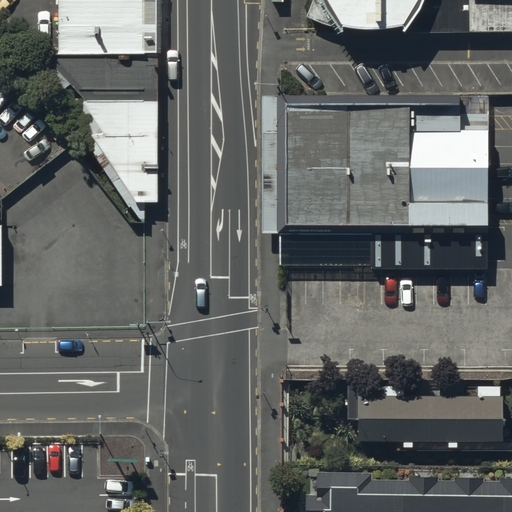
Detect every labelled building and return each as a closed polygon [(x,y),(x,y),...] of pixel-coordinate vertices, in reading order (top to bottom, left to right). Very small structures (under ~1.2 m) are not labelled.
[(141,47),(141,0),(58,0),(59,48),(141,47)] [(511,0),(311,0),(306,12),(343,27),(511,26),(511,0)] [(145,195),(141,47),(44,48),(135,195),(145,195)] [(489,92),(286,90),(285,157),(285,224),(366,225),(366,262),(487,262),(487,225),(489,92)] [(499,392),(429,393),(429,438),(499,437),(499,392)] [(429,393),(358,393),(358,438),(396,438),(429,438),(429,393)] [(511,511),(511,472),(498,472),(498,479),(477,478),(477,472),(455,472),(455,478),(433,478),(433,471),(409,471),(408,477),(364,476),(364,469),(316,469),(316,490),(305,489),(304,511),(511,511)]
